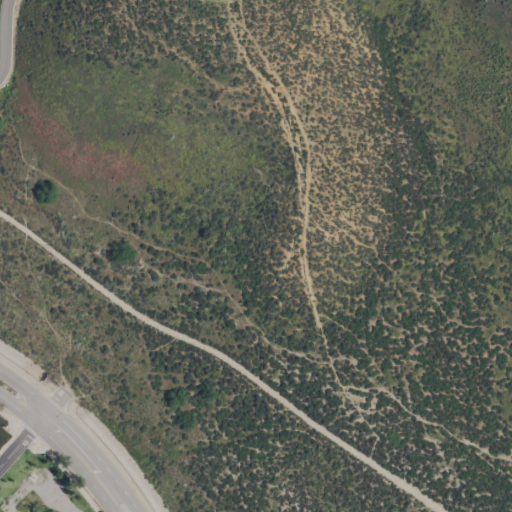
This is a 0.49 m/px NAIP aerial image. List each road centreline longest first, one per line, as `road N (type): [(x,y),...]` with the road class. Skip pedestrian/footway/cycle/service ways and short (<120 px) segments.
road 1 (track): [(0,213),(82,278),(225,360),(326,438),(445,511)]
road 2 (tertiary): [(137,511),(76,435),(0,370)]
road 3 (tertiary): [(0,397),(35,423),(112,511)]
